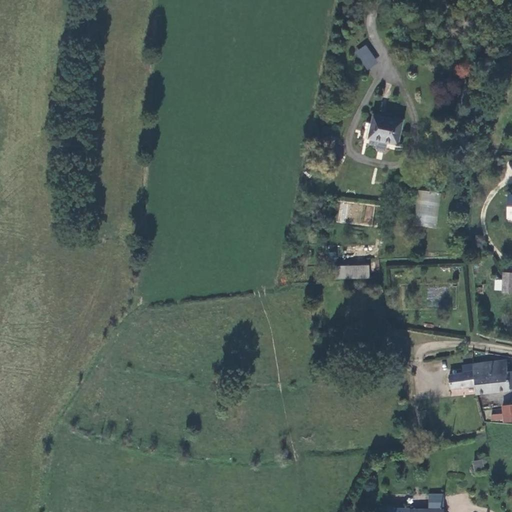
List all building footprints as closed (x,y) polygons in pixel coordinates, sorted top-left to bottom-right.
[(367,70),(378,62),(366,44),(354,52),(367,70)] [(396,148),(400,124),(371,118),(369,127),(368,133),(366,142),(367,142),(367,147),(374,148),(373,151),(375,154),(380,155),(383,154),(385,146),(396,148)] [(417,190),(414,226),(437,227),(439,192),(417,190)] [(341,204),(337,221),(343,223),(347,205),(341,204)] [(372,270),(348,269),(337,269),(337,282),(348,282),(372,283),(372,270)] [(511,293),(511,274),(502,274),(502,293),(511,293)] [(507,363),(474,368),(477,389),(477,396),(511,392),(511,391),(509,375),(507,363)] [(477,389),(474,368),(463,369),(465,376),(451,377),(453,392),(477,389)] [(511,461),(511,441),(488,444),(490,464),(511,461)] [(482,473),(481,464),(473,464),(474,474),(482,473)]
